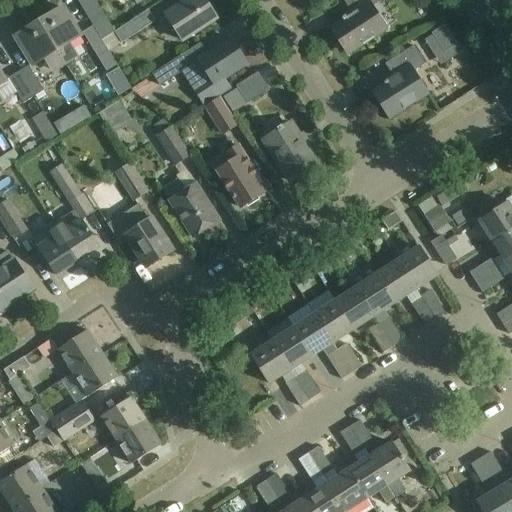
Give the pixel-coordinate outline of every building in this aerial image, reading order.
[(184,41),(201,30),(217,19),(204,0),(187,0),(166,14),(184,41)] [(347,19),(345,16),(342,19),(343,21),(332,28),(349,54),(386,30),(368,2),(370,0),(343,0),(353,15),(347,19)] [(40,23),(65,63),(77,56),(68,41),(80,34),(64,8),(40,23)] [(115,33),(115,32),(101,9),(88,17),(93,26),(102,41),(115,33)] [(115,33),(122,44),(156,22),(149,11),(115,32),(115,33)] [(16,37),(26,54),(32,64),(45,56),(53,70),(65,63),(40,23),(16,37)] [(118,65),(109,51),(102,41),(93,26),(82,32),(98,58),(107,72),(118,65)] [(444,26),(433,34),(445,52),(457,45),(444,26)] [(230,89),(224,79),(247,65),(231,39),(189,67),(182,56),(162,69),(153,75),(161,86),(170,80),(182,72),(203,105),(230,89)] [(426,64),(414,46),(385,64),(395,79),(374,93),(390,118),(428,95),(413,72),(426,64)] [(19,70),(35,97),(42,108),(47,106),(49,100),(45,91),(28,65),(19,70)] [(35,97),(19,70),(8,77),(24,104),(35,97)] [(109,75),(115,94),(128,90),(122,71),(109,75)] [(235,113),(248,105),(270,90),(259,72),(236,87),(238,89),(224,97),(235,113)] [(221,100),(207,109),(224,133),(237,125),(221,100)] [(98,111),(104,123),(111,134),(134,121),(121,101),(110,108),(109,105),(98,111)] [(264,141),(280,165),(290,182),(317,164),(291,124),(264,141)] [(52,126),(42,132),(48,143),(58,136),(52,126)] [(171,130),(157,139),(174,165),(188,156),(171,130)] [(218,172),(230,191),(240,208),(263,193),(255,180),(259,177),(240,147),(228,155),(233,163),(218,172)] [(130,165),(117,174),(134,201),(148,192),(130,165)] [(62,166),(51,173),(70,203),(81,195),(62,166)] [(196,185),(186,191),(179,180),(163,190),(170,201),(193,238),(220,221),(196,185)] [(445,191),(437,197),(443,207),(452,201),(445,191)] [(0,219),(12,238),(15,237),(17,239),(28,232),(8,201),(0,206),(0,219)] [(441,205),(434,209),(430,203),(423,207),(427,213),(425,215),(436,232),(452,222),(441,205)] [(511,230),(511,209),(508,203),(479,222),(493,243),(511,230)] [(145,213),(139,205),(108,225),(120,244),(128,239),(146,268),(167,255),(160,243),(166,240),(152,219),(151,220),(146,212),(145,213)] [(98,207),(86,211),(90,225),(102,221),(98,207)] [(63,219),(54,225),(78,262),(100,248),(89,231),(82,221),(76,211),(63,219)] [(396,212),(382,221),(389,230),(402,222),(396,212)] [(57,276),(78,262),(54,225),(46,230),(51,239),(39,248),(57,276)] [(511,260),(511,230),(493,243),(506,264),(511,260)] [(442,236),(432,243),(446,266),(457,259),(442,236)] [(355,239),(334,252),(341,264),(362,251),(355,239)] [(398,262),(417,290),(438,276),(420,248),(398,262)] [(0,269),(0,294),(9,307),(34,291),(9,252),(0,257),(0,260),(4,267),(0,269)] [(470,273),(477,283),(500,268),(493,258),(470,273)] [(511,273),(511,260),(506,264),(500,268),(505,277),(511,273)] [(417,290),(398,262),(377,275),(396,304),(417,290)] [(375,317),(379,324),(394,347),(404,340),(385,311),(396,304),(377,275),(370,264),(350,278),(357,288),(375,317)] [(505,277),(500,268),(477,283),(483,293),(506,278),(505,277)] [(300,272),(292,277),(300,290),(308,285),(300,272)] [(375,317),(357,288),(336,302),(354,330),(375,317)] [(421,297),(435,320),(446,313),(431,290),(421,297)] [(271,291),(252,303),(256,310),(276,298),(271,291)] [(0,313),(9,307),(0,294),(0,313)] [(435,320),(421,297),(411,303),(426,326),(435,320)] [(354,330),(336,302),(315,315),(333,344),(354,330)] [(254,313),(249,305),(224,321),(229,329),(254,313)] [(511,305),(497,315),(503,325),(511,319),(511,305)] [(294,328),(313,357),(333,344),(315,315),(294,328)] [(511,319),(503,325),(510,335),(511,333),(511,319)] [(384,353),(394,347),(379,324),(369,330),(384,353)] [(313,357),(294,328),(273,342),(292,371),(313,357)] [(58,350),(69,367),(73,374),(103,354),(88,331),(58,350)] [(51,338),(36,345),(41,357),(57,349),(51,338)] [(283,376),(292,371),(273,342),(252,356),(270,384),(283,376)] [(348,344),(337,351),(352,373),(362,367),(348,344)] [(342,380),(352,373),(337,351),(328,357),(342,380)] [(118,378),(103,354),(73,374),(88,397),(118,378)] [(15,364),(21,374),(31,368),(24,358),(15,364)] [(10,381),(21,374),(15,364),(4,370),(10,381)] [(292,371),(283,376),(287,383),(286,384),(301,407),(310,400),(296,377),(292,371)] [(296,377),(310,400),(320,394),(306,371),(296,377)] [(31,391),(20,397),(25,404),(35,398),(31,391)] [(117,441),(147,421),(132,398),(101,417),(117,441)] [(59,431),(90,411),(83,401),(53,421),(59,431)] [(59,431),(66,441),(96,421),(90,411),(59,431)] [(33,445),(46,436),(48,438),(59,431),(53,421),(43,428),(41,426),(27,435),(33,445)] [(162,445),(147,421),(117,441),(132,464),(162,445)] [(351,427),(365,450),(375,443),(361,421),(351,427)] [(0,454),(14,445),(0,423),(0,454)] [(365,450),(351,427),(341,433),(355,456),(365,450)] [(59,431),(48,438),(54,448),(66,441),(59,431)] [(370,456),(396,498),(406,492),(398,479),(410,471),(391,443),(370,456)] [(319,447),(309,454),(324,476),(334,470),(319,447)] [(491,452),(481,459),(495,482),(505,476),(491,452)] [(328,483),(324,476),(309,454),(299,460),(318,490),(328,483)] [(349,470),(367,498),(378,491),(386,504),(396,498),(370,456),(349,470)] [(485,488),(495,482),(481,459),(471,465),(485,488)] [(0,489),(12,508),(42,489),(27,465),(0,482),(0,489)] [(367,498),(349,470),(328,483),(346,511),(367,498)] [(282,503),(286,510),(296,504),(277,474),(268,480),(282,503)] [(272,510),(282,503),(268,480),(257,487),(272,510)] [(511,480),(499,488),(511,510),(511,480)] [(105,482),(95,488),(102,498),(111,492),(105,482)] [(307,497),(316,511),(345,511),(346,511),(328,483),(318,490),(307,497)] [(102,498),(95,488),(85,495),(91,505),(102,498)] [(511,511),(511,510),(499,488),(477,502),(483,511),(511,511)] [(57,511),(42,489),(12,508),(14,511),(57,511)] [(296,504),(286,510),(287,511),(316,511),(307,497),(296,504)] [(235,501),(227,507),(230,511),(233,511),(240,508),(235,501)]
